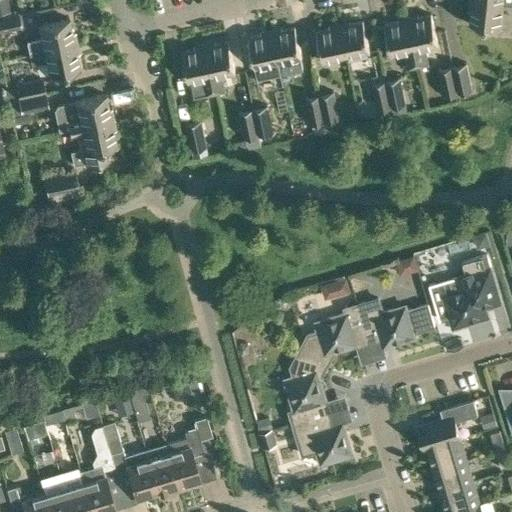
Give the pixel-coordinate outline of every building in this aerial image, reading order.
[(0,0),(0,12),(10,11),(7,0),(0,0)] [(481,0),(469,0),(468,9),(470,9),(468,22),(500,26),(503,2),(481,0)] [(18,12),(0,15),(0,31),(21,27),(18,12)] [(416,14),(406,16),(417,66),(429,64),(426,46),(437,44),(430,13),(417,16),(416,14)] [(390,54),(403,51),(407,69),(417,66),(406,16),(396,18),(396,20),(384,23),(390,54)] [(26,40),(28,52),(78,42),(76,31),(72,32),(69,17),(38,23),(41,38),(26,40)] [(348,21),(338,23),(346,56),(369,51),(362,20),(349,23),(348,21)] [(346,56),(338,23),(328,25),(328,27),(315,30),(322,61),(346,56)] [(282,26),(272,29),(279,62),(302,57),(295,26),(282,28),(282,26)] [(279,62),(272,29),(262,31),(262,33),(249,35),(256,67),(279,62)] [(216,40),(205,43),(216,93),(225,91),(222,74),(236,71),(229,40),(216,42),(216,40)] [(78,42),(28,52),(31,64),(46,60),(49,74),(79,67),(76,52),(80,51),(78,42)] [(216,93),(205,43),(195,45),(195,47),(182,50),(188,81),(189,81),(193,98),(216,93)] [(467,62),(452,65),(458,92),(472,89),(467,62)] [(458,92),(452,65),(438,68),(444,95),(458,92)] [(15,83),(18,97),(45,91),(42,77),(15,83)] [(401,77),(386,80),(391,106),(406,103),(401,77)] [(58,94),(76,94),(75,80),(58,80),(58,94)] [(372,83),(377,109),(391,106),(386,80),(372,83)] [(334,90),(320,93),(325,121),(340,118),(334,90)] [(45,91),(18,97),(18,98),(9,100),(13,122),(31,119),(29,110),(48,106),(45,91)] [(68,128),(68,127),(114,117),(112,107),(109,108),(105,93),(58,103),(54,109),(59,130),(68,128)] [(325,121),(320,93),(305,96),(311,124),(325,121)] [(267,104),(254,107),(260,135),(273,132),(267,104)] [(348,116),(357,114),(355,104),(346,106),(348,116)] [(260,135),(254,107),(238,110),(245,138),(260,135)] [(114,117),(68,127),(68,128),(70,137),(82,134),(85,147),(69,150),(72,164),(85,161),(86,164),(108,160),(105,146),(116,144),(113,129),(117,128),(114,117)] [(201,119),(186,122),(192,149),(206,146),(201,119)] [(63,171),(62,165),(42,168),(48,196),(51,195),(52,201),(78,196),(76,188),(78,188),(75,168),(63,171)] [(8,203),(13,214),(28,206),(24,196),(8,203)] [(488,245),(484,232),(472,235),(475,243),(482,247),(488,245)] [(418,269),(413,252),(398,256),(403,273),(418,269)] [(438,320),(449,316),(452,327),(489,316),(487,308),(502,304),(495,279),(487,253),(462,261),(466,273),(428,285),(438,320)] [(346,277),(320,285),(324,299),(350,291),(346,277)] [(378,297),(357,303),(368,340),(380,337),(382,346),(415,336),(405,304),(382,311),(378,297)] [(308,333),(299,349),(327,364),(334,351),(368,340),(357,303),(344,307),(346,311),(314,321),(317,330),(308,333)] [(289,410),(293,423),(330,412),(319,377),(327,364),(299,349),(291,365),(293,375),(284,378),(293,409),(289,410)] [(171,382),(176,400),(197,394),(193,377),(171,382)] [(128,389),(131,401),(143,397),(139,386),(128,389)] [(511,388),(501,389),(511,424),(511,388)] [(131,401),(128,389),(112,394),(113,401),(118,416),(134,411),(131,401)] [(101,404),(113,401),(112,394),(94,399),(97,408),(102,407),(101,404)] [(417,425),(424,447),(460,436),(455,420),(477,414),(473,398),(440,408),(443,417),(417,425)] [(64,418),(61,408),(48,412),(51,422),(64,418)] [(480,415),(484,427),(496,423),(492,411),(480,415)] [(330,412),(293,423),(302,454),(316,449),(320,463),(353,453),(343,420),(333,423),(330,412)] [(260,432),(272,428),(269,416),(257,420),(260,432)] [(186,435),(165,442),(179,489),(201,482),(192,455),(204,451),(200,438),(207,436),(201,417),(194,419),(196,426),(184,430),(186,435)] [(43,420),(30,424),(34,436),(47,433),(43,420)] [(159,494),(145,448),(124,454),(114,420),(102,423),(118,477),(129,473),(136,498),(157,491),(159,495),(159,494)] [(119,481),(118,477),(102,423),(94,426),(91,432),(97,452),(92,460),(93,465),(79,469),(82,480),(83,480),(92,511),(101,511),(115,508),(108,484),(119,481)] [(8,442),(19,439),(16,427),(6,430),(4,431),(8,442)] [(260,432),(258,432),(263,447),(277,443),(272,428),(260,432)] [(490,432),(495,449),(505,446),(500,429),(490,432)] [(460,436),(424,447),(424,448),(426,447),(433,468),(466,458),(460,436)] [(165,442),(145,448),(159,494),(179,489),(165,442)] [(505,446),(495,449),(500,467),(510,464),(505,446)] [(466,458),(433,468),(439,490),(473,480),(466,458)] [(92,511),(83,480),(82,480),(63,486),(71,511),(92,511)] [(473,480),(439,490),(446,511),(443,511),(445,511),(480,502),(473,480)] [(49,511),(44,492),(22,498),(18,484),(6,487),(13,511),(16,511),(25,509),(25,511),(49,511)] [(71,511),(63,486),(44,492),(49,511),(71,511)] [(482,511),(480,502),(445,511),(511,511),(511,508),(496,511),(482,511)]
